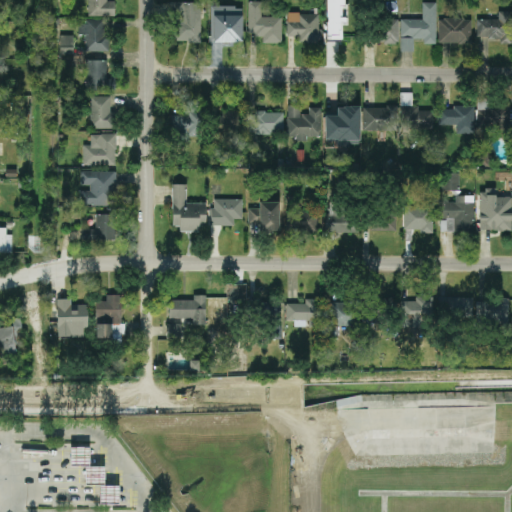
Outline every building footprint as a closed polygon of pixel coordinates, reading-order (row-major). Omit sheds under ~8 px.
[(87,0),(87,16),(105,16),(105,0),(87,0)] [(200,42),(200,3),(176,3),(176,42),(200,42)] [(435,3),(421,3),(421,19),(400,19),(400,51),(413,50),(413,42),(435,42),(435,3)] [(476,19),(476,38),(509,38),(509,11),(498,11),(498,19),(476,19)] [(244,12),(226,12),(225,31),(217,31),(217,43),(244,43),(244,12)] [(325,37),(352,37),(352,12),(325,12),(325,37)] [(320,42),(320,14),(298,14),(298,23),(287,23),(287,42),(320,42)] [(281,43),(281,17),(259,17),(259,43),(281,43)] [(470,43),(470,17),(438,17),(438,43),(470,43)] [(84,35),(84,52),(106,52),(106,20),(78,20),(78,35),(84,35)] [(397,20),(371,20),(371,43),(397,43),(397,20)] [(73,35),(60,35),(61,55),(73,55),(73,35)] [(84,91),(114,91),(114,79),(106,79),(106,60),(84,60),(84,91)] [(432,130),(432,109),(411,109),(411,93),(400,93),(400,130),(432,130)] [(111,128),(111,97),(88,97),(88,128),(111,128)] [(355,134),(355,107),(334,107),(334,98),(327,98),(327,134),(355,134)] [(488,107),(488,100),(476,100),(476,127),(509,127),(509,107),(488,107)] [(320,107),(303,107),(303,106),(287,106),(287,139),(320,139),(320,107)] [(396,107),(362,107),(362,130),(396,130),(396,107)] [(473,108),(439,107),(438,125),(448,125),(448,133),(473,133),(473,108)] [(214,112),(214,137),(242,137),(242,112),(214,112)] [(283,112),(250,112),(250,133),(283,133),(283,112)] [(201,133),(201,113),(171,113),(171,133),(201,133)] [(83,165),(114,165),(114,134),(95,134),(95,145),(83,145),(83,165)] [(115,171),(79,171),(79,205),(115,205),(115,171)] [(457,174),(443,174),(443,190),(457,190),(457,174)] [(178,231),(204,231),(205,203),(186,203),(186,186),(171,186),(171,223),(179,223),(178,231)] [(511,194),(479,194),(479,231),(511,231),(511,194)] [(473,196),(441,196),(441,232),(473,232),(473,196)] [(241,200),(210,200),(210,225),(241,225),(241,200)] [(278,203),(256,203),(256,206),(248,206),(248,223),(259,223),(259,231),(278,231),(278,203)] [(358,208),(325,208),(325,232),(358,232),(358,208)] [(396,208),(369,208),(369,231),(396,231),(396,208)] [(432,208),(404,208),(404,232),(432,232),(432,208)] [(317,231),(317,211),(286,211),(286,231),(317,231)] [(94,229),(81,229),(81,239),(114,239),(114,214),(94,214),(94,229)] [(0,252),(9,252),(9,228),(0,228),(0,252)] [(96,323),(95,340),(122,341),(123,296),(105,295),(105,302),(96,302),(95,318),(105,318),(105,323),(96,323)] [(168,298),(168,318),(191,318),(192,325),(205,325),(204,298),(168,298)] [(444,298),(444,315),(471,315),(471,298),(444,298)] [(71,326),(87,326),(87,308),(71,308),(70,299),(57,300),(58,338),(71,337),(71,326)] [(240,321),(240,299),(209,299),(209,321),(240,321)] [(477,299),(477,322),(508,322),(508,299),(477,299)] [(320,300),(286,300),(286,323),(320,323),(320,300)] [(248,301),(248,322),(279,322),(279,301),(248,301)] [(366,301),(366,321),(394,321),(394,301),(366,301)] [(401,325),(427,325),(427,301),(401,301),(401,325)] [(353,326),(353,302),(330,302),(330,326),(353,326)] [(180,339),(180,322),(166,322),(166,339),(180,339)] [(0,356),(20,356),(20,325),(0,325),(0,356)] [(90,448),(70,448),(70,467),(85,467),(84,486),(100,486),(99,505),(119,505),(119,487),(104,486),(104,468),(89,467),(90,448)]
